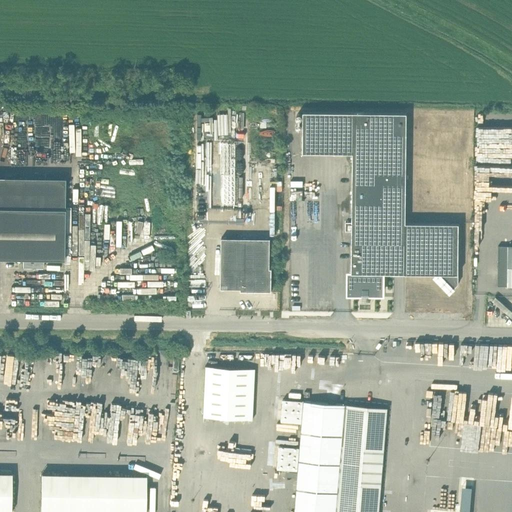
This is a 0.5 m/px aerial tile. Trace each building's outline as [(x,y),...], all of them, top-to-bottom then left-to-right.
[(459,223),(405,223),(407,113),(303,112),(303,152),(353,153),(352,222),(345,222),(345,231),(352,231),(352,291),(380,291),(380,273),(437,273),(452,289),(458,284),(459,223)] [(236,160),(236,168),(260,168),(260,161),(236,160)] [(279,178),(278,161),(267,162),(267,171),(272,171),(273,178),(279,178)] [(100,177),(107,177),(108,168),(100,168),(100,177)] [(64,258),(65,178),(0,176),(0,257),(23,258),(23,268),(43,268),(43,258),(64,258)] [(206,193),(206,203),(217,204),(218,194),(206,193)] [(271,291),(272,268),(270,268),(270,238),(221,238),(221,288),(241,288),(241,291),(271,291)] [(511,245),(498,245),(498,285),(511,285),(511,245)] [(418,359),(431,359),(431,349),(425,349),(425,338),(406,338),(406,361),(414,361),(414,352),(418,352),(418,359)] [(447,361),(448,340),(437,340),(436,360),(447,361)] [(470,341),(457,340),(456,351),(452,350),(451,361),(461,362),(461,353),(468,354),(467,362),(471,362),(473,344),(478,344),(478,342),(470,341)] [(475,365),(510,363),(509,341),(486,342),(487,350),(481,350),(481,353),(475,353),(475,365)] [(297,350),(292,351),(286,352),(287,366),(298,365),(297,350)] [(304,352),(305,359),(323,359),(323,351),(304,352)] [(344,361),(344,352),(327,353),(327,361),(344,361)] [(252,419),(255,369),(205,366),(202,416),(252,419)] [(469,415),(481,416),(483,388),(477,387),(475,408),(471,408),(472,396),(462,396),(460,427),(469,427),(469,415)] [(486,418),(496,419),(499,389),(492,389),(487,389),(485,409),(487,409),(486,417),(479,417),(477,437),(485,438),(486,418)] [(281,421),(302,422),(303,400),(283,399),(281,421)] [(295,511),(378,511),(388,407),(304,401),(295,511)] [(281,439),(300,440),(300,433),(281,432),(281,439)] [(279,446),(278,468),(298,469),(300,447),(279,446)] [(0,469),(0,509),(19,510),(20,470),(0,469)] [(48,510),(131,511),(153,511),(154,471),(48,469),(48,510)] [(438,477),(437,511),(456,511),(457,488),(464,488),(464,477),(438,477)] [(198,509),(210,509),(211,491),(199,490),(198,509)]
